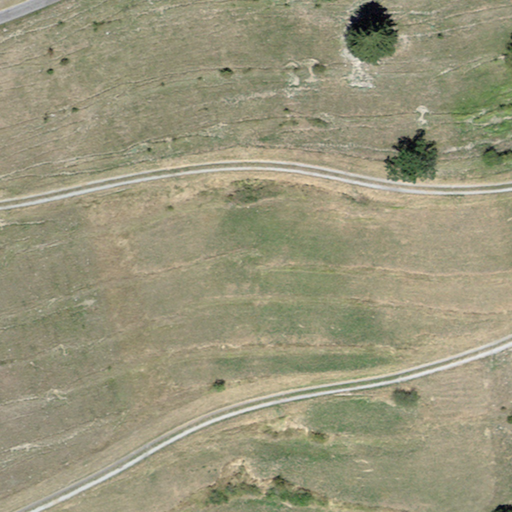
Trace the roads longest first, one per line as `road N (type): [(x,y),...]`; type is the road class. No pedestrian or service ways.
road 1 (track): [(0,205),(217,167),(278,165),(438,189),(511,187)]
road 2 (track): [(511,345),(399,381),(262,402),(207,420),(40,511)]
